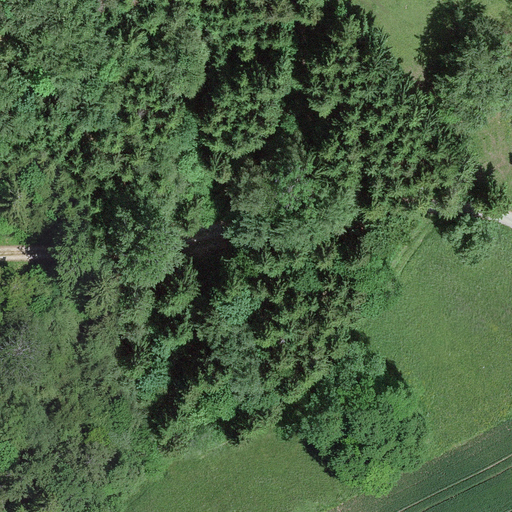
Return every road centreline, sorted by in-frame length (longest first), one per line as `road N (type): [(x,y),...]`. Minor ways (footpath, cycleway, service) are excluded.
road 1 (track): [(318,200),(84,222),(0,243)]
road 2 (track): [(511,230),(467,201),(413,191),(318,200)]
